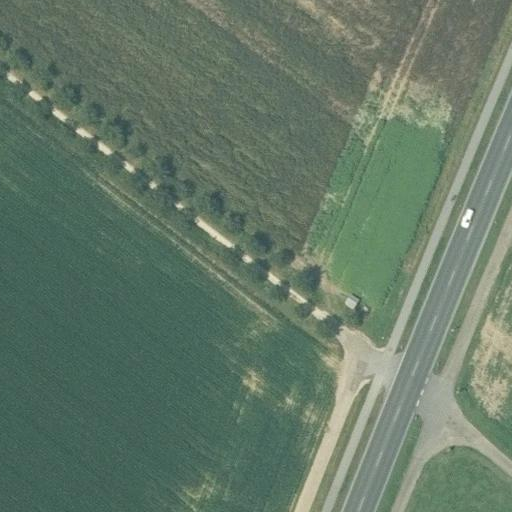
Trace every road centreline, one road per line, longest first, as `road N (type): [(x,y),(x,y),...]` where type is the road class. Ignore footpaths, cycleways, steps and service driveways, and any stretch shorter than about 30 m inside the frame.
road 1 (track): [(0,68),(361,347)]
road 2 (primary): [(511,142),(358,511)]
road 3 (track): [(511,224),(437,407)]
road 4 (track): [(361,347),(301,511)]
